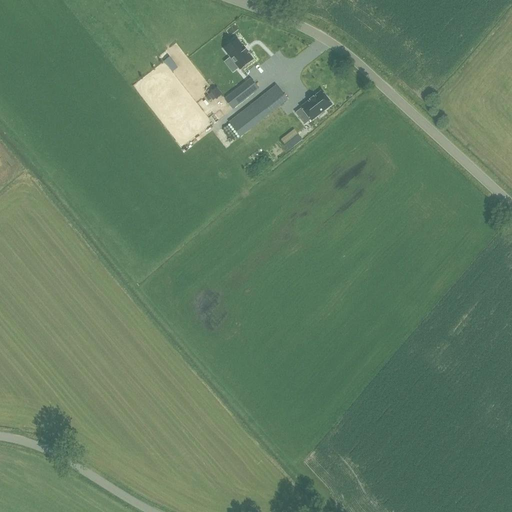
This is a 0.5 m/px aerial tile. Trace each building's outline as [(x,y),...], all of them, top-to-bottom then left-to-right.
[(230,57),(239,68),(240,70),(253,59),(248,52),(243,47),(237,39),(235,40),(234,39),(229,43),(230,44),(224,49),(230,57)] [(251,80),(226,100),(233,109),(258,89),(251,80)] [(276,85),(268,91),(280,106),(287,99),(276,85)] [(210,94),(214,99),(215,101),(222,95),(216,88),(210,94)] [(301,107),(311,120),(318,115),(320,117),(325,112),(324,110),(332,104),(322,91),(315,96),(309,101),(301,107)] [(289,149),(302,140),(298,135),(285,145),(289,149)]
